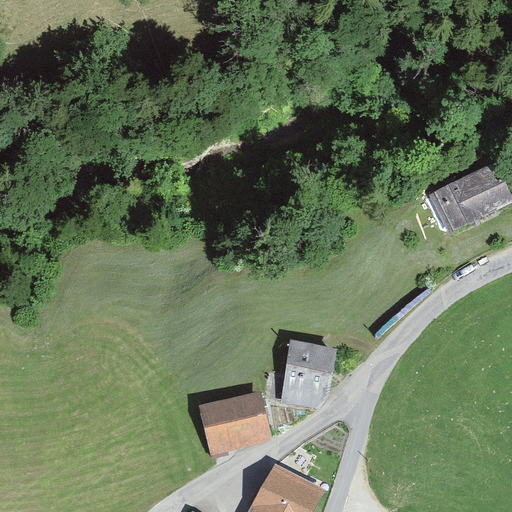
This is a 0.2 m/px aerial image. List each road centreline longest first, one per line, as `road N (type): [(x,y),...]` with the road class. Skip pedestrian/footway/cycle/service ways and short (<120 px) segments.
road 1 (unclassified): [(376,375),(433,307),(511,261)]
road 2 (unclassified): [(376,375),(334,418),(256,464)]
road 3 (unclassified): [(336,511),(376,375)]
